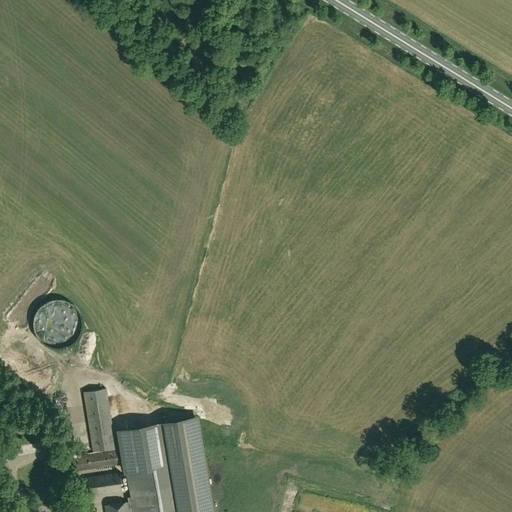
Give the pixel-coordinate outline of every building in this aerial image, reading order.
[(106,388),(84,391),(92,451),(115,447),(106,388)] [(117,463),(115,449),(43,460),(45,474),(117,463)] [(26,450),(16,451),(17,459),(27,459),(26,450)] [(119,473),(84,478),(87,496),(121,490),(119,473)] [(104,501),(122,498),(121,492),(103,495),(104,501)] [(133,511),(131,497),(130,497),(126,498),(127,502),(104,506),(104,511),(133,511)]
